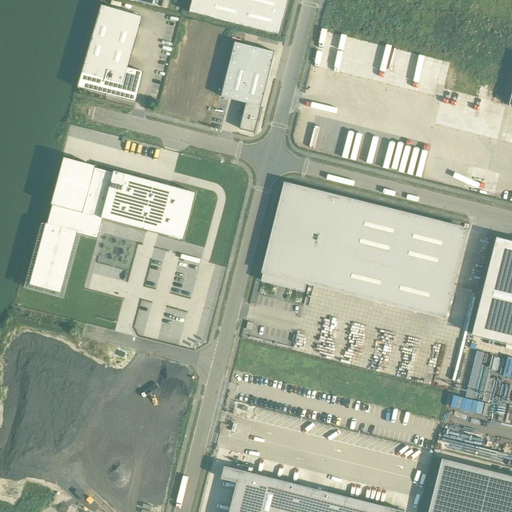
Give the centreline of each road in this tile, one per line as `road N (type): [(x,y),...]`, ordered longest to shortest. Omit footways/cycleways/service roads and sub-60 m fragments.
road 1 (unclassified): [(511,221),(269,161)]
road 2 (unclassified): [(269,161),(218,364)]
road 3 (unclassified): [(269,161),(94,114)]
road 4 (unclassified): [(269,161),(310,0)]
road 5 (unclassified): [(218,364),(182,511)]
road 6 (unclassified): [(96,333),(218,364)]
